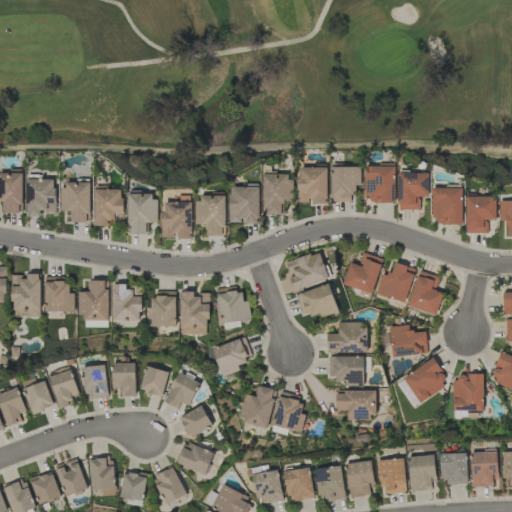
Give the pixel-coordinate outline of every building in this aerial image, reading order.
[(395,202),(394,166),(364,167),(365,202),(395,202)] [(331,201),(351,202),(351,186),(360,187),(361,167),(331,167),(331,201)] [(327,168),(298,168),(297,202),(311,203),(311,204),(326,204),(327,168)] [(429,173),(399,172),(398,209),(419,210),(420,196),(428,196),(429,173)] [(4,213),(23,213),(22,174),(0,174),(0,201),(4,202),(4,213)] [(263,175),(264,215),(283,214),(283,202),(293,202),(292,181),(288,181),(288,174),(263,175)] [(55,179),(27,179),(27,216),(43,216),(43,215),(55,214),(55,179)] [(61,211),(72,211),(71,222),(90,222),(91,183),(61,182),(61,211)] [(230,223),(259,223),(259,187),(230,187),(230,223)] [(433,188),(433,224),(462,225),(462,188),(433,188)] [(94,224),(123,225),(123,189),(94,189),(94,224)] [(128,195),(128,233),(148,233),(148,223),(158,223),(157,195),(128,195)] [(226,196),(197,195),(196,224),(207,225),(206,235),(225,236),(226,196)] [(466,233),(487,233),(487,220),(496,220),(496,196),(465,196),(466,233)] [(511,200),(499,201),(500,221),(507,221),(507,237),(511,236),(511,200)] [(162,237),(178,236),(178,239),(191,239),(191,202),(162,202),(162,237)] [(294,291),(329,279),(319,251),(286,263),(291,277),(289,277),(294,291)] [(349,262),(342,284),(371,294),(383,259),(362,253),(358,265),(349,262)] [(375,294),(404,303),(415,269),(393,262),(389,276),(381,274),(375,294)] [(436,315),(442,293),(435,290),(439,277),(417,271),(407,306),(436,315)] [(40,275),(21,275),(11,275),(12,317),(40,316),(40,275)] [(44,312),(74,312),(74,292),(69,293),(69,284),(64,284),(64,276),(44,277),(44,312)] [(107,280),(89,281),(89,291),(78,292),(79,321),(108,320),(107,280)] [(338,312),(328,283),(295,295),(303,317),(318,311),(321,318),(338,312)] [(111,320),(140,321),(141,296),(134,296),(134,286),(112,286),(111,320)] [(248,301),(240,301),(239,286),(217,289),(221,323),(250,319),(248,301)] [(180,334),(208,334),(208,294),(194,294),(194,291),(180,292),(180,334)] [(511,292),(502,292),(502,314),(511,314),(511,292)] [(176,326),(175,294),(152,294),(153,307),(146,308),(146,327),(176,326)] [(338,324),(338,334),(326,334),(327,353),(367,353),(366,323),(338,324)] [(389,327),(392,357),(427,353),(425,331),(409,332),(409,325),(389,327)] [(239,370),(238,366),(251,361),(243,338),(211,348),(221,377),(239,370)] [(511,356),(500,352),(489,380),(511,389),(511,356)] [(328,376),(335,376),(335,381),(344,382),(344,386),(362,387),(363,357),(328,356),(328,376)] [(431,358),(402,378),(420,403),(448,384),(431,358)] [(112,363),(113,389),(120,388),(120,397),(136,397),(135,362),(112,363)] [(107,398),(106,366),(83,366),(84,399),(107,398)] [(162,397),(169,372),(146,366),(139,390),(162,397)] [(74,404),(72,397),(79,395),(71,370),(49,377),(60,409),(74,404)] [(181,403),(189,406),(199,381),(178,373),(165,403),(178,409),(181,403)] [(452,376),(452,411),(483,410),(482,375),(452,376)] [(36,384),(34,378),(21,383),(32,414),(54,406),(45,381),(36,384)] [(412,408),(419,404),(403,380),(396,384),(412,408)] [(267,429),(276,390),(258,386),(256,397),(245,394),(239,423),(267,429)] [(22,421),(19,414),(26,411),(17,387),(0,393),(0,406),(8,427),(22,421)] [(347,420),(361,420),(361,416),(376,415),(375,390),(335,391),(336,411),(346,410),(347,420)] [(302,397),(280,391),(271,425),(300,433),(305,415),(298,413),(302,397)] [(180,415),(187,437),(211,428),(203,406),(180,415)] [(176,463),(205,475),(214,453),(186,441),(176,463)] [(496,452),(471,452),(472,487),(497,486),(496,452)] [(466,453),(440,454),(441,484),(467,483),(466,453)] [(410,491),(435,490),(434,455),(408,457),(410,491)] [(87,489),(76,458),(54,466),(65,497),(87,489)] [(91,490),(113,489),(112,458),(90,459),(91,490)] [(404,459),(377,460),(378,486),(385,486),(385,493),(406,492),(404,459)] [(374,495),(371,461),(346,463),(349,497),(374,495)] [(186,495),(172,466),(151,476),(165,505),(186,495)] [(346,499),(341,466),(314,470),(318,495),(324,495),(325,502),(346,499)] [(284,472),(289,502),(314,498),(309,468),(284,472)] [(147,475),(124,471),(119,497),(142,501),(147,475)] [(255,503),(282,500),(279,471),(252,473),(255,503)] [(30,479),(38,504),(60,498),(53,472),(30,479)] [(3,488),(11,511),(24,511),(35,508),(24,479),(3,488)] [(210,507),(219,511),(246,511),(252,501),(222,485),(210,507)]
